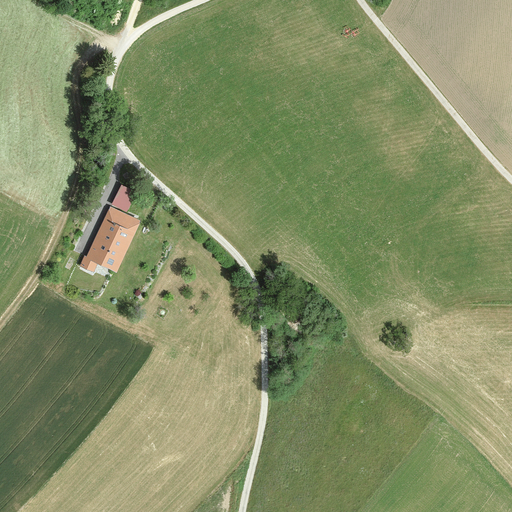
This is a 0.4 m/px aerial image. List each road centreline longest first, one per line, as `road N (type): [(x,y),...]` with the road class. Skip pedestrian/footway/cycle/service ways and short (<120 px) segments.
road 1 (track): [(242,511),(264,379),(252,277),(127,153),(106,92),(116,56),(135,30),(199,0)]
road 2 (track): [(361,0),(511,180)]
